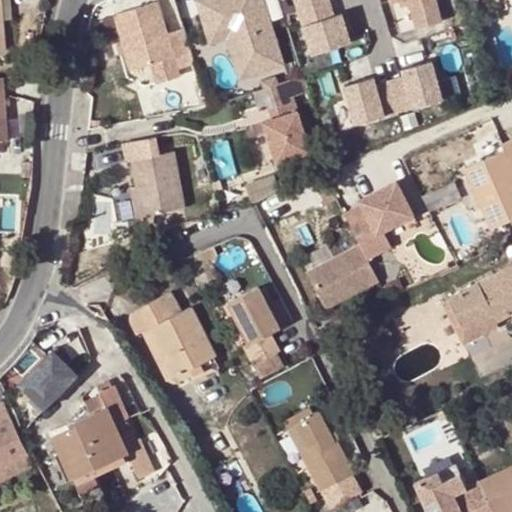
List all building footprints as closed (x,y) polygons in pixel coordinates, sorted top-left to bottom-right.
[(13,22),(10,0),(0,0),(0,20),(0,23),(13,22)] [(280,65),(259,0),(194,0),(193,1),(191,1),(201,35),(232,26),(248,75),(280,65)] [(292,0),(296,13),(310,56),(348,44),(342,24),(331,27),(328,19),(324,5),(322,0),(292,0)] [(391,0),(392,2),(397,1),(400,0),(406,0),(407,6),(413,26),(440,20),(434,0),(391,0)] [(407,6),(406,0),(400,0),(397,1),(399,8),(407,6)] [(166,34),(156,2),(113,15),(121,42),(125,54),(130,70),(149,64),(173,57),(177,70),(193,65),(183,29),(166,34)] [(339,15),(328,19),(331,27),(342,24),(339,15)] [(232,26),(201,35),(204,45),(224,39),(237,79),(248,75),(232,26)] [(121,42),(115,43),(119,55),(125,54),(121,42)] [(177,70),(173,57),(149,64),(155,84),(179,77),(177,70)] [(342,87),(354,125),(397,112),(440,99),(429,61),(408,67),(412,78),(403,81),(389,85),(375,89),(366,92),(363,81),(342,87)] [(412,78),(408,67),(400,70),(403,81),(412,78)] [(278,100),(283,113),(269,117),(260,120),(273,162),(307,151),(290,95),(305,91),(300,75),(250,91),(255,107),(265,104),(278,100)] [(371,78),(363,81),(366,92),(375,89),(371,78)] [(265,104),(269,117),(283,113),(278,100),(265,104)] [(487,198),(499,225),(511,219),(511,138),(509,140),(511,145),(511,147),(490,157),(473,164),(487,198)] [(511,147),(511,145),(509,140),(486,150),(490,157),(511,147)] [(129,160),(134,185),(140,217),(182,208),(169,151),(129,160)] [(487,198),(473,164),(466,167),(480,201),(487,198)] [(251,181),(267,221),(294,210),(278,170),(251,181)] [(389,184),(387,180),(356,194),(358,199),(341,207),(362,252),(387,240),(379,224),(409,210),(396,181),(389,184)] [(432,205),(463,199),(460,182),(428,187),(432,205)] [(134,218),(140,217),(134,185),(127,186),(134,218)] [(325,205),(335,201),(329,189),(320,194),(325,205)] [(372,275),(355,238),(302,266),(320,302),(372,275)] [(465,324),(496,312),(498,315),(511,309),(511,264),(452,290),(465,324)] [(255,284),(224,300),(247,341),(242,343),(251,362),(278,348),(269,330),(278,326),(255,284)] [(500,322),(498,315),(496,312),(465,324),(452,290),(446,293),(464,336),(500,322)] [(135,334),(142,331),(151,326),(174,375),(189,368),(201,361),(214,355),(189,305),(179,311),(170,292),(132,311),(130,313),(128,318),(135,334)] [(174,375),(151,326),(142,331),(165,379),(174,375)] [(57,348),(53,352),(66,365),(69,361),(57,348)] [(45,408),(77,376),(66,365),(53,352),(21,384),(45,408)] [(204,368),(201,361),(189,368),(192,374),(204,368)] [(97,388),(99,392),(112,386),(110,382),(97,388)] [(141,438),(136,440),(112,386),(99,392),(102,397),(85,404),(89,414),(75,420),(77,425),(52,436),(60,453),(56,455),(67,480),(71,478),(82,502),(103,493),(93,469),(128,453),(139,477),(155,470),(141,438)] [(281,419),(285,426),(311,413),(308,406),(281,419)] [(316,410),(311,413),(285,426),(316,487),(349,470),(332,437),(330,438),(316,410)] [(25,434),(20,423),(4,430),(9,441),(25,434)] [(511,461),(475,480),(490,511),(509,511),(511,511),(511,461)] [(411,481),(425,511),(490,511),(475,480),(462,486),(450,462),(411,481)]
